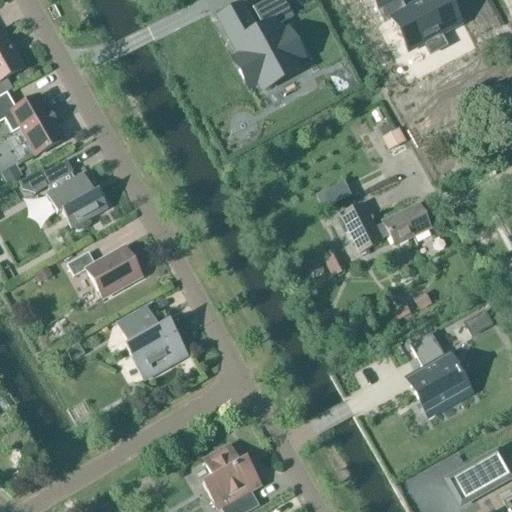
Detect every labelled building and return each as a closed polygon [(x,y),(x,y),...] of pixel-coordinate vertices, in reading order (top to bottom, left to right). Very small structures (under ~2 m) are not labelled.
[(403,0),(370,0),(383,25),(389,21),(406,53),(423,44),(429,56),(445,48),(439,36),(455,27),(440,0),(427,0),(406,12),(400,2),(403,0)] [(240,7),(218,19),(234,48),(238,46),(244,58),(240,60),(237,62),(250,86),(258,82),(263,92),(298,74),(292,64),(298,61),(285,37),(280,40),(271,25),(255,34),(240,7)] [(0,32),(0,96),(11,91),(5,81),(23,71),(1,32),(0,32)] [(0,111),(0,124),(4,122),(12,136),(20,131),(35,158),(63,142),(38,99),(16,111),(13,106),(1,113),(0,111)] [(50,195),(46,198),(47,200),(49,208),(55,214),(57,217),(61,214),(71,231),(73,230),(76,234),(84,232),(91,225),(88,221),(107,211),(97,194),(94,196),(83,177),(74,182),(71,176),(73,175),(66,163),(44,175),(42,171),(18,185),(22,193),(35,196),(47,189),(50,195)] [(418,208),(376,228),(364,204),(339,217),(359,257),(382,246),(380,243),(389,239),(393,248),(429,231),(418,208)] [(511,223),(504,210),(493,216),(501,230),(501,231),(508,244),(511,252),(511,223)] [(141,280),(124,250),(103,262),(102,262),(94,267),(88,256),(66,268),(73,280),(85,273),(102,302),(141,280)] [(336,258),(323,265),(331,280),(344,274),(336,258)] [(186,359),(168,326),(157,332),(145,311),(116,327),(129,348),(125,350),(143,383),(186,359)] [(483,314),(475,318),(484,333),(492,328),(483,314)] [(438,326),(415,339),(430,367),(424,370),(427,376),(417,381),(433,409),(475,386),(457,352),(453,354),(438,326)] [(213,480),(202,486),(216,511),(217,511),(220,511),(250,511),(257,508),(249,494),(260,488),(245,462),(239,466),(229,449),(203,464),(213,480)] [(511,473),(500,452),(466,471),(482,499),(511,482),(511,473)] [(20,471),(11,477),(17,486),(26,480),(20,471)]
